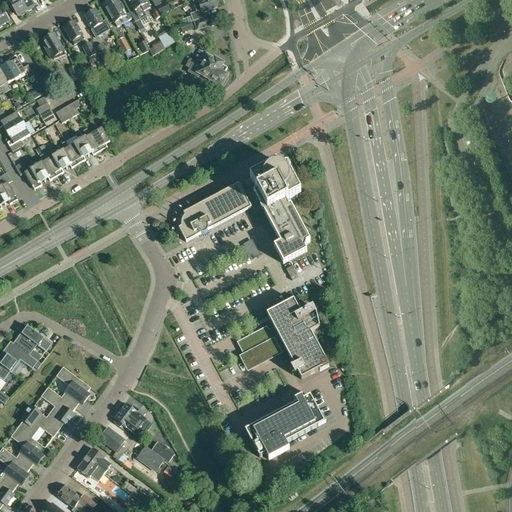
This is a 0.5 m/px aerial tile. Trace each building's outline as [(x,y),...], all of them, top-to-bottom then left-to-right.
[(26,12),(18,0),(8,0),(9,1),(18,17),(26,12)] [(18,0),(26,12),(34,8),(29,0),(18,0)] [(110,2),(123,25),(129,22),(126,17),(127,17),(118,0),(111,0),(111,2),(110,2)] [(146,17),(144,12),(136,0),(127,0),(133,11),(134,11),(139,21),(146,17)] [(136,0),(144,12),(150,8),(147,4),(148,4),(145,0),(136,0)] [(193,3),(197,15),(186,19),(188,24),(204,19),(203,14),(217,9),(214,0),(205,0),(204,0),(200,0),(198,1),(193,3)] [(117,28),(123,25),(110,2),(109,3),(108,2),(105,4),(105,6),(103,6),(114,24),(115,24),(117,28)] [(171,10),(167,3),(156,8),(160,15),(171,10)] [(0,27),(9,22),(1,10),(3,9),(0,4),(0,27)] [(84,17),(92,30),(92,33),(97,40),(112,31),(107,22),(103,24),(96,10),(84,17)] [(206,19),(194,23),(197,31),(208,27),(206,19)] [(144,30),(142,26),(139,21),(135,23),(140,32),(144,30)] [(74,46),(84,40),(82,36),(83,36),(75,23),(64,29),(72,42),(74,46)] [(65,56),(64,54),(61,49),(62,49),(54,35),(43,41),(46,47),(44,48),(49,56),(51,55),(54,60),(65,56)] [(117,41),(124,54),(130,51),(123,38),(117,41)] [(144,54),(149,51),(145,42),(140,45),(144,54)] [(161,43),(152,48),(156,55),(164,50),(161,43)] [(88,59),(96,55),(91,45),(83,49),(88,59)] [(94,50),(102,64),(110,59),(103,45),(94,50)] [(200,75),(221,87),(222,85),(224,86),(228,79),(226,78),(227,76),(224,75),(227,69),(222,66),(222,64),(215,60),(214,61),(207,57),(206,59),(202,56),(200,58),(197,56),(188,73),(197,79),(200,75)] [(10,64),(6,66),(15,81),(25,74),(29,80),(34,77),(28,66),(23,69),(16,57),(8,61),(10,64)] [(7,85),(15,81),(6,66),(3,69),(1,66),(0,65),(0,80),(7,93),(11,90),(7,85)] [(68,70),(74,82),(81,79),(75,67),(68,70)] [(36,110),(39,116),(50,109),(47,104),(36,110)] [(66,107),(73,118),(78,115),(72,104),(66,107)] [(73,118),(66,107),(61,110),(68,121),(73,118)] [(53,115),(50,109),(39,116),(43,121),(53,115)] [(61,110),(56,114),(62,125),(68,121),(61,110)] [(0,128),(3,127),(7,134),(23,125),(17,114),(13,116),(8,119),(7,119),(0,123),(0,128)] [(30,136),(23,125),(7,134),(11,141),(7,144),(10,148),(20,142),(30,136)] [(90,135),(100,153),(107,149),(106,145),(110,143),(102,129),(90,135)] [(100,153),(90,135),(87,130),(83,132),(86,138),(79,142),(87,156),(91,154),(93,157),(100,153)] [(10,148),(12,153),(23,147),(20,142),(10,148)] [(71,170),(78,165),(69,148),(65,142),(61,145),(65,150),(58,154),(66,169),(70,166),(71,170)] [(69,148),(78,165),(86,161),(84,158),(87,156),(79,142),(69,148)] [(62,171),(66,169),(58,154),(50,159),(43,146),(40,149),(43,155),(57,178),(64,174),(62,171)] [(50,182),(57,178),(43,155),(40,157),(43,163),(36,167),(44,181),(48,179),(50,182)] [(40,183),(44,181),(36,167),(31,158),(15,168),(20,177),(25,174),(34,191),(42,187),(40,183)] [(260,206),(260,208),(260,209),(260,210),(261,212),(262,212),(263,213),(264,214),(280,244),(274,248),(283,265),(307,253),(305,249),(305,247),(306,244),(310,242),(290,206),(289,207),(286,202),(301,195),(287,168),(283,170),(281,169),(280,169),(278,168),(276,165),(250,179),(256,192),(253,193),(260,206)] [(7,184),(0,188),(0,197),(4,204),(8,202),(10,205),(17,201),(7,184)] [(206,234),(207,233),(208,232),(251,209),(238,185),(183,214),(185,217),(184,218),(183,219),(182,220),(182,222),(181,224),(181,225),(181,227),(181,228),(179,229),(186,243),(201,235),(202,236),(203,235),(204,235),(206,234)] [(302,285),(292,267),(286,270),(295,288),(302,285)] [(293,301),(267,315),(274,328),(269,331),(267,327),(237,343),(243,355),(239,357),(247,373),(282,355),(280,350),(284,348),(294,367),(292,368),(291,368),(290,368),(294,375),(295,375),(295,374),(297,373),(301,380),(319,371),(320,372),(328,367),(328,366),(311,334),(319,329),(316,316),(315,314),(315,312),(314,310),(312,308),(300,314),(293,301)] [(14,344),(30,355),(37,345),(46,352),(52,344),(29,326),(25,330),(14,344)] [(30,355),(14,344),(12,342),(0,357),(2,358),(0,360),(0,363),(11,372),(11,373),(21,361),(32,370),(35,367),(38,369),(42,364),(30,355)] [(11,372),(0,363),(0,379),(1,379),(4,381),(11,372)] [(61,399),(75,409),(79,404),(82,406),(83,405),(81,403),(83,401),(84,402),(89,396),(87,394),(90,389),(63,369),(56,378),(70,388),(61,399)] [(61,399),(48,389),(41,398),(55,408),(46,419),(58,428),(57,428),(60,430),(64,424),(66,426),(68,425),(66,424),(68,421),(69,422),(74,416),(72,414),(75,409),(61,399)] [(0,392),(0,402),(5,406),(9,399),(0,392)] [(322,416),(320,417),(310,397),(303,401),(301,398),(302,398),(302,397),(294,401),(295,402),(295,401),(297,404),(270,418),(271,419),(269,421),(267,417),(261,420),(263,424),(260,425),(259,424),(245,431),(259,458),(266,455),(268,461),(289,450),(286,444),(324,424),(325,423),(322,416)] [(132,421),(137,425),(145,415),(140,411),(138,414),(126,405),(121,412),(133,420),(132,421)] [(46,419),(31,407),(21,420),(23,422),(18,429),(32,440),(40,429),(53,439),(58,433),(55,431),(57,428),(58,428),(46,419)] [(133,420),(121,412),(115,420),(113,423),(118,427),(120,424),(126,429),(132,433),(137,425),(132,421),(133,420)] [(32,440),(18,429),(11,438),(24,448),(16,459),(16,460),(30,470),(34,464),(36,466),(37,465),(36,464),(38,461),(39,462),(44,456),(42,454),(45,450),(32,440)] [(108,429),(106,432),(99,441),(117,454),(123,446),(122,445),(124,442),(116,435),(112,432),(108,429)] [(240,463),(249,458),(239,438),(230,443),(240,463)] [(157,443),(152,451),(169,463),(174,455),(157,443)] [(145,448),(137,459),(156,473),(158,474),(161,471),(158,469),(164,462),(145,448)] [(16,460),(16,459),(3,449),(0,452),(0,461),(9,469),(1,480),(15,490),(19,485),(21,487),(22,485),(21,484),(23,482),(24,483),(29,476),(27,474),(30,470),(16,460)] [(85,460),(97,469),(98,468),(105,473),(111,466),(107,463),(103,460),(104,459),(93,450),(85,460)] [(96,470),(97,469),(85,460),(77,470),(85,476),(86,477),(87,479),(89,479),(91,478),(95,481),(100,473),(96,470)] [(163,473),(173,481),(178,475),(168,467),(163,473)] [(1,480),(0,478),(0,509),(4,505),(6,507),(7,505),(6,504),(7,502),(9,503),(14,496),(11,495),(15,490),(1,480)] [(196,488),(189,482),(185,487),(191,493),(196,488)] [(128,483),(124,488),(138,499),(142,493),(128,483)] [(65,487),(57,497),(73,509),(72,511),(90,511),(95,505),(85,497),(83,501),(65,487)] [(171,511),(176,507),(175,506),(165,499),(155,511),(171,511)] [(142,511),(146,507),(140,502),(133,511),(142,511)]
